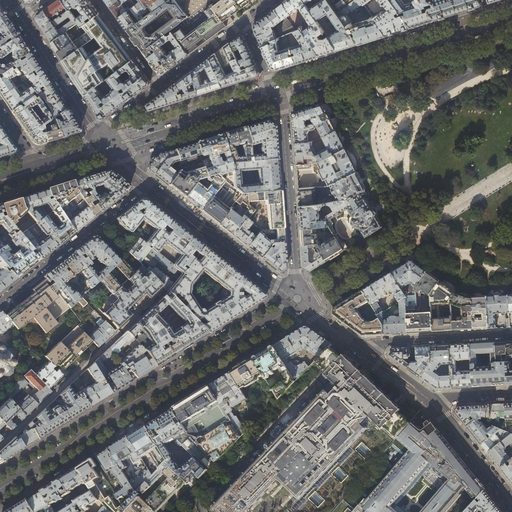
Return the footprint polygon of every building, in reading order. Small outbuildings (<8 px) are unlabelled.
[(66,12),(70,9),(62,0),(58,0),(54,3),(44,10),(48,16),(48,15),(49,15),(50,15),(51,15),(51,16),(52,16),(52,17),(59,12),(60,13),(61,12),(60,11),(63,9),(66,12)] [(62,0),(70,9),(73,7),(72,5),(74,4),(77,8),(78,7),(79,9),(78,10),(80,12),(81,11),(83,13),(76,18),(79,22),(82,26),(88,22),(86,20),(90,17),(92,19),(98,15),(99,14),(90,1),(89,0),(62,0)] [(122,4),(127,0),(118,0),(109,6),(113,12),(118,18),(135,6),(133,3),(129,6),(128,4),(126,5),(124,8),(122,4)] [(176,0),(168,0),(150,13),(144,17),(127,29),(127,30),(135,40),(143,51),(152,45),(162,37),(166,34),(172,30),(172,29),(183,21),(189,17),(176,0)] [(130,0),(133,3),(135,6),(142,15),(148,10),(141,1),(137,4),(136,3),(136,2),(134,0),(130,0)] [(140,0),(141,1),(148,10),(150,13),(168,0),(140,0)] [(176,0),(189,17),(190,16),(209,2),(227,25),(233,21),(230,17),(231,16),(234,14),(244,6),(247,10),(260,0),(176,0)] [(305,3),(302,0),(285,0),(279,5),(275,8),(283,19),(282,20),(284,22),(277,27),(279,32),(281,36),(294,31),(300,29),(300,28),(300,27),(300,26),(301,26),(300,25),(296,28),(295,28),(294,28),(294,27),(289,20),(287,18),(287,17),(287,16),(295,11),(296,11),(298,10),(298,9),(300,7),(302,9),(307,6),(305,3)] [(332,6),(328,0),(321,0),(311,7),(309,5),(307,6),(317,21),(327,13),(338,29),(328,37),(337,51),(348,47),(359,44),(337,12),(332,6)] [(348,0),(346,2),(345,0),(340,0),(332,6),(337,12),(354,0),(348,0)] [(351,12),(363,4),(360,0),(354,0),(337,12),(359,44),(372,40),(386,35),(373,17),(372,16),(369,19),(357,22),(356,20),(352,21),(347,14),(350,12),(351,12)] [(383,11),(382,11),(373,17),(386,35),(398,31),(411,27),(402,15),(397,16),(395,14),(399,11),(390,0),(360,0),(363,4),(364,4),(370,0),(377,0),(382,5),(383,6),(384,5),(388,9),(384,12),(383,11)] [(390,0),(399,11),(402,15),(411,27),(423,23),(435,20),(429,11),(425,12),(425,11),(425,10),(424,10),(424,9),(423,9),(426,7),(420,0),(413,0),(414,3),(406,6),(401,0),(390,0)] [(420,0),(426,7),(429,11),(435,20),(447,16),(466,10),(481,5),(478,0),(420,0)] [(209,2),(190,16),(208,40),(212,36),(221,30),(227,25),(209,2)] [(126,30),(127,29),(144,17),(142,15),(135,6),(118,18),(122,24),(126,30)] [(300,26),(300,27),(300,28),(300,29),(312,46),(314,49),(319,56),(328,54),(337,51),(328,37),(317,21),(307,6),(302,9),(302,10),(301,10),(311,24),(304,28),(303,27),(303,26),(302,25),(301,25),(301,26),(300,26)] [(283,19),(275,8),(262,18),(254,24),(253,27),(257,37),(262,47),(270,43),(269,41),(270,41),(269,40),(268,39),(270,38),(271,40),(272,40),(279,37),(281,36),(279,32),(276,33),(273,27),(282,20),(283,19)] [(70,9),(66,12),(54,20),(52,21),(43,28),(47,34),(51,42),(79,22),(76,18),(75,17),(72,12),(70,9)] [(48,16),(44,10),(41,12),(37,15),(36,19),(39,22),(43,28),(52,21),(48,16)] [(10,23),(2,11),(0,12),(0,34),(0,36),(0,47),(18,36),(15,32),(10,23)] [(98,15),(92,19),(88,22),(82,26),(84,29),(87,32),(92,39),(99,49),(115,38),(107,26),(98,15)] [(208,40),(190,16),(189,17),(183,21),(201,45),(204,42),(208,40)] [(201,45),(183,21),(172,29),(172,30),(173,31),(189,54),(195,50),(201,45)] [(84,29),(81,30),(79,28),(82,26),(79,22),(51,42),(54,46),(58,52),(87,32),(84,29)] [(312,46),(300,29),(294,31),(301,43),(291,47),(293,52),(295,52),(296,54),(293,55),(296,64),(307,60),(319,56),(314,49),(311,49),(310,47),(312,46)] [(167,35),(166,34),(162,37),(166,42),(170,39),(171,39),(177,47),(172,51),(179,61),(184,58),(189,54),(173,31),(171,31),(171,32),(172,33),(169,35),(168,35),(168,34),(167,35)] [(63,59),(92,39),(87,32),(58,52),(60,56),(63,59)] [(230,42),(234,51),(235,51),(235,50),(239,48),(241,53),(243,58),(238,60),(241,66),(242,66),(245,65),(246,67),(247,67),(256,64),(250,50),(243,36),(240,35),(235,38),(230,42)] [(18,36),(0,47),(0,50),(0,51),(8,61),(9,63),(11,64),(29,52),(23,44),(18,36)] [(167,44),(166,42),(162,37),(152,45),(169,69),(174,65),(179,61),(172,51),(171,49),(167,44)] [(279,37),(272,40),(272,43),(270,44),(270,43),(262,47),(266,58),(272,69),(275,70),(284,68),(296,64),(293,55),(291,56),(290,53),(293,52),(291,47),(281,50),(279,40),(279,39),(280,39),(279,37)] [(99,49),(92,39),(63,59),(65,63),(77,82),(84,92),(95,83),(97,86),(108,78),(132,60),(123,49),(115,38),(99,49)] [(241,66),(238,60),(237,57),(235,53),(234,51),(230,42),(220,50),(209,58),(223,87),(240,82),(244,80),(256,76),(258,76),(259,72),(258,68),(256,64),(247,67),(248,70),(244,71),(243,69),(242,69),(241,66)] [(169,69),(152,45),(143,51),(151,62),(159,73),(163,73),(166,71),(169,69)] [(0,51),(0,50),(0,75),(12,67),(11,64),(9,63),(2,67),(2,66),(0,66),(0,59),(1,59),(3,57),(4,58),(4,59),(6,62),(8,61),(0,51)] [(40,70),(29,52),(11,64),(12,67),(15,70),(18,67),(21,71),(23,72),(25,75),(21,77),(23,80),(31,74),(32,75),(40,70)] [(223,87),(209,58),(200,64),(192,71),(195,82),(196,85),(199,94),(211,91),(223,87)] [(105,95),(104,95),(97,86),(95,83),(84,92),(91,103),(93,106),(100,117),(104,118),(124,103),(144,88),(148,85),(149,84),(149,81),(141,70),(133,59),(132,60),(108,78),(114,87),(113,89),(112,89),(112,90),(112,91),(113,91),(112,92),(111,92),(110,92),(109,93),(109,94),(108,94),(108,95),(107,94),(106,94),(105,94),(105,95)] [(19,75),(15,70),(12,67),(0,75),(0,95),(1,96),(14,87),(8,79),(9,78),(10,78),(11,79),(16,75),(16,76),(17,76),(17,77),(18,77),(18,76),(19,76),(19,75)] [(44,76),(40,70),(32,75),(31,74),(23,80),(24,82),(28,80),(29,81),(31,83),(32,86),(33,87),(30,89),(33,93),(34,95),(39,92),(41,90),(49,84),(44,76)] [(190,85),(195,82),(192,71),(183,77),(176,83),(181,89),(183,88),(185,91),(182,91),(183,92),(185,99),(192,97),(199,94),(196,85),(190,87),(190,85)] [(425,88),(421,75),(416,76),(420,89),(425,88)] [(179,91),(181,89),(176,83),(162,93),(147,104),(150,110),(169,104),(173,103),(185,99),(183,92),(180,94),(179,91)] [(53,89),(49,84),(41,90),(43,92),(41,94),(39,92),(34,95),(36,98),(41,104),(43,103),(40,98),(42,96),(53,112),(48,115),(51,120),(53,118),(57,115),(56,113),(59,111),(60,113),(66,109),(54,92),(53,89)] [(31,94),(33,93),(30,89),(29,88),(21,93),(21,94),(21,95),(20,96),(14,87),(1,96),(6,104),(11,111),(32,96),(31,94)] [(34,99),(33,96),(32,96),(11,111),(23,128),(33,143),(39,145),(41,144),(46,143),(43,126),(51,120),(48,115),(41,104),(36,98),(34,99)] [(293,112),(293,113),(293,114),(293,115),(293,119),(294,127),(314,125),(316,124),(330,118),(330,117),(330,116),(330,115),(329,113),(328,112),(328,113),(327,111),(323,103),(323,102),(314,105),(295,111),(294,112),(293,112)] [(78,129),(78,128),(77,128),(78,128),(71,117),(66,109),(60,113),(57,115),(53,118),(61,138),(64,137),(74,134),(77,133),(78,133),(79,132),(79,131),(79,130),(79,129),(78,129)] [(43,126),(46,143),(53,140),(61,138),(53,118),(51,120),(43,126)] [(336,130),(335,129),(330,119),(330,118),(316,124),(322,137),(336,130)] [(249,141),(249,146),(260,144),(261,155),(250,155),(250,158),(251,162),(278,160),(276,144),(275,126),(267,120),(257,123),(245,127),(249,141)] [(316,127),(314,125),(294,127),(294,135),(295,143),(309,141),(308,132),(309,132),(310,131),(310,130),(315,128),(316,127)] [(0,157),(14,153),(15,149),(6,136),(0,127),(0,157)] [(239,129),(233,131),(237,145),(241,143),(242,143),(243,143),(243,142),(244,142),(245,144),(243,145),(242,145),(242,146),(242,157),(240,157),(240,163),(248,162),(248,158),(250,158),(250,155),(249,146),(249,141),(245,127),(239,129)] [(345,148),(337,132),(336,130),(322,137),(324,140),(327,147),(331,155),(345,148)] [(227,133),(221,135),(230,164),(240,163),(240,157),(236,158),(234,149),(233,148),(232,148),(230,148),(229,146),(231,146),(232,146),(237,145),(233,131),(227,133)] [(212,176),(212,174),(215,173),(216,175),(224,181),(228,184),(233,183),(232,169),(230,164),(221,135),(209,138),(196,143),(202,163),(207,178),(209,177),(212,176)] [(313,141),(309,141),(295,143),(296,152),(297,164),(309,163),(315,162),(317,161),(331,155),(327,147),(317,152),(313,145),(313,141)] [(187,145),(175,149),(177,157),(178,161),(181,169),(202,163),(196,143),(187,145)] [(356,171),(356,170),(355,168),(353,165),(348,154),(347,152),(346,150),(345,148),(331,155),(317,161),(321,168),(319,169),(323,179),(325,178),(329,185),(330,184),(356,171)] [(165,160),(177,157),(175,149),(164,152),(152,156),(150,159),(148,169),(154,174),(165,160)] [(172,163),(178,161),(177,157),(165,160),(154,174),(162,180),(168,185),(176,175),(173,173),(174,172),(169,168),(172,163)] [(240,163),(230,164),(232,169),(233,183),(233,188),(241,194),(242,194),(247,194),(280,191),(279,176),(278,160),(251,162),(248,162),(240,163)] [(207,178),(202,163),(181,169),(176,175),(168,185),(176,191),(184,198),(198,180),(200,180),(207,178)] [(88,187),(90,190),(90,191),(88,192),(90,195),(100,212),(119,196),(127,191),(129,188),(128,188),(129,186),(117,177),(109,170),(91,176),(82,179),(83,186),(85,189),(88,187)] [(361,181),(360,179),(356,171),(330,184),(332,188),(331,189),(334,193),(335,193),(337,198),(338,200),(345,198),(348,198),(352,196),(363,190),(365,189),(362,183),(361,181)] [(216,175),(212,176),(209,177),(208,178),(208,179),(209,180),(210,180),(211,180),(214,182),(206,192),(196,184),(197,183),(198,184),(199,181),(200,180),(198,180),(184,198),(193,205),(201,211),(224,181),(216,175)] [(78,180),(73,181),(76,189),(83,200),(87,197),(85,193),(88,192),(85,189),(83,186),(82,179),(78,180)] [(55,187),(48,189),(50,196),(57,207),(63,216),(73,208),(77,205),(83,200),(76,189),(73,181),(68,183),(55,187)] [(233,188),(228,184),(224,181),(201,211),(210,218),(217,224),(229,209),(235,202),(241,194),(233,188)] [(325,202),(338,200),(337,198),(334,199),(333,198),(319,201),(319,200),(316,201),(315,187),(298,188),(299,197),(300,205),(318,204),(325,202)] [(42,191),(34,194),(36,200),(38,199),(40,206),(41,206),(42,208),(45,206),(44,204),(46,204),(52,211),(57,207),(50,196),(48,189),(42,191)] [(364,190),(363,190),(352,196),(356,202),(364,197),(365,196),(366,196),(366,195),(367,194),(367,193),(367,192),(366,192),(366,191),(365,191),(365,190),(364,190)] [(280,191),(247,194),(248,205),(249,206),(249,202),(265,201),(265,204),(264,204),(264,205),(265,205),(265,206),(267,206),(269,230),(283,228),(281,210),(280,191)] [(28,196),(20,198),(24,208),(27,212),(32,217),(37,223),(41,219),(42,218),(35,211),(33,211),(32,208),(40,206),(38,199),(36,200),(34,194),(28,196)] [(242,194),(241,194),(235,202),(239,205),(242,202),(247,206),(246,207),(248,209),(240,218),(229,209),(217,224),(225,230),(232,236),(246,219),(247,220),(255,210),(249,206),(248,205),(247,194),(242,194)] [(100,212),(90,195),(87,197),(83,200),(94,217),(96,215),(100,212)] [(356,202),(352,196),(348,198),(350,200),(347,202),(345,198),(338,200),(325,202),(326,204),(327,204),(328,204),(330,205),(331,206),(334,210),(333,212),(327,216),(327,218),(327,220),(330,219),(336,215),(337,216),(342,212),(342,211),(347,208),(347,207),(356,202)] [(364,197),(356,202),(347,207),(347,208),(354,218),(353,218),(352,219),(352,220),(352,221),(352,222),(354,226),(355,225),(355,226),(356,226),(357,226),(358,226),(359,226),(365,236),(382,226),(375,216),(376,215),(376,213),(373,208),(373,207),(372,207),(371,207),(370,207),(364,197)] [(13,200),(1,204),(5,217),(12,225),(27,212),(24,208),(20,198),(13,200)] [(116,219),(121,225),(125,229),(130,232),(132,232),(141,221),(154,232),(146,242),(138,236),(127,250),(129,252),(140,263),(151,249),(173,221),(160,211),(145,198),(141,198),(116,219)] [(94,217),(83,200),(77,205),(80,208),(81,207),(81,208),(82,207),(83,209),(69,221),(68,219),(70,217),(71,216),(69,214),(74,210),(73,208),(63,216),(75,232),(85,224),(94,217)] [(318,204),(300,205),(301,216),(301,228),(316,226),(327,226),(325,204),(325,202),(318,204)] [(325,202),(325,204),(327,226),(328,226),(327,220),(327,218),(327,216),(333,212),(334,210),(331,206),(330,205),(328,204),(327,204),(326,204),(325,202)] [(0,247),(2,246),(0,243),(0,224),(8,233),(12,231),(15,228),(12,225),(5,217),(1,204),(0,204),(0,247)] [(63,216),(57,207),(52,211),(52,212),(54,215),(56,215),(61,223),(61,225),(58,228),(56,228),(46,216),(42,218),(41,219),(61,244),(69,237),(75,232),(63,216)] [(20,235),(37,223),(32,217),(16,229),(17,231),(20,235)] [(52,251),(61,244),(41,219),(37,223),(20,235),(32,248),(33,249),(36,253),(41,259),(52,251)] [(252,223),(247,220),(246,219),(232,236),(239,241),(247,247),(255,237),(247,230),(252,223)] [(330,219),(327,220),(328,226),(329,226),(334,235),(344,250),(348,247),(345,241),(340,239),(337,235),(334,231),(333,227),(333,223),(330,219)] [(194,250),(198,253),(204,245),(193,237),(173,221),(151,249),(140,263),(143,266),(162,286),(167,291),(174,283),(169,280),(170,279),(155,267),(159,262),(173,274),(175,274),(178,270),(182,273),(185,269),(183,267),(184,265),(187,267),(194,258),(190,255),(194,250)] [(316,226),(301,228),(302,235),(303,244),(315,243),(320,242),(317,239),(317,236),(318,236),(318,233),(317,233),(316,226)] [(283,228),(269,230),(260,230),(259,232),(264,237),(266,234),(276,233),(277,240),(277,243),(284,242),(283,228)] [(32,253),(30,251),(33,249),(32,248),(20,235),(17,231),(14,234),(12,231),(8,233),(7,234),(14,243),(15,242),(17,243),(21,247),(20,250),(12,256),(9,256),(4,251),(6,250),(2,246),(0,247),(0,259),(8,268),(10,266),(13,269),(12,270),(13,271),(11,272),(17,279),(31,268),(41,259),(36,253),(34,254),(33,253),(32,253)] [(264,237),(259,232),(255,237),(247,247),(253,252),(261,258),(269,248),(271,245),(273,243),(277,243),(277,240),(272,240),(270,243),(264,237)] [(120,261),(102,242),(99,239),(98,239),(98,238),(98,237),(97,236),(96,236),(95,235),(94,235),(93,236),(92,236),(91,237),(91,238),(86,242),(78,248),(89,262),(92,259),(92,258),(92,257),(94,256),(97,259),(96,259),(96,260),(99,263),(100,263),(101,263),(104,267),(98,273),(102,278),(121,261),(120,261)] [(321,244),(320,242),(315,243),(316,244),(321,252),(326,261),(344,250),(334,235),(326,241),(325,240),(322,242),(322,243),(321,244)] [(285,253),(284,242),(277,243),(273,243),(271,245),(273,246),(271,249),(269,248),(261,258),(269,265),(279,273),(286,269),(285,253)] [(316,244),(315,243),(303,244),(303,253),(304,268),(310,270),(326,261),(321,252),(320,252),(320,251),(319,251),(318,252),(316,252),(316,251),(316,250),(316,249),(315,248),(315,247),(316,244)] [(181,305),(208,333),(230,319),(218,302),(218,301),(217,301),(213,304),(213,305),(204,310),(203,308),(202,308),(201,308),(200,308),(190,293),(191,285),(202,271),(217,282),(229,265),(218,256),(204,245),(198,253),(201,256),(201,255),(202,256),(199,260),(198,260),(197,260),(196,261),(194,258),(187,267),(189,269),(187,271),(185,269),(182,273),(174,283),(167,291),(168,292),(173,297),(174,295),(182,301),(184,304),(181,305)] [(80,269),(80,268),(82,268),(83,270),(82,270),(81,271),(81,272),(81,273),(87,279),(85,280),(85,282),(91,288),(100,280),(102,278),(98,273),(95,269),(92,265),(89,262),(78,248),(71,255),(61,262),(51,270),(43,276),(45,279),(69,307),(80,297),(76,291),(74,291),(73,292),(67,286),(66,286),(66,285),(65,285),(64,286),(62,284),(64,282),(65,283),(68,280),(68,279),(76,273),(77,274),(79,272),(79,270),(80,270),(80,269)] [(129,252),(120,261),(121,261),(102,278),(100,280),(113,293),(120,287),(128,280),(143,266),(140,263),(129,252)] [(0,269),(1,270),(0,270),(0,291),(7,287),(17,279),(11,272),(9,274),(8,272),(10,270),(8,268),(0,259),(0,269)] [(410,262),(391,273),(400,289),(409,284),(412,284),(414,285),(414,286),(415,287),(427,272),(426,271),(428,268),(424,265),(424,264),(417,259),(415,259),(413,262),(410,262)] [(229,265),(217,282),(225,288),(224,289),(223,291),(223,292),(223,294),(223,296),(224,297),(224,298),(218,302),(230,319),(237,316),(265,298),(265,293),(249,280),(229,265)] [(144,293),(150,298),(162,286),(143,266),(128,280),(130,282),(131,285),(126,290),(125,290),(124,289),(123,289),(123,290),(120,287),(113,293),(112,294),(115,297),(115,299),(110,305),(110,306),(102,313),(117,329),(132,315),(127,310),(144,293)] [(440,281),(427,272),(415,287),(415,289),(416,305),(420,305),(419,291),(422,291),(430,295),(440,281)] [(369,302),(370,305),(377,316),(384,311),(377,301),(388,294),(389,296),(389,295),(389,296),(390,296),(390,295),(390,293),(392,291),(399,302),(405,298),(406,298),(401,290),(400,289),(391,273),(362,291),(369,302)] [(69,308),(69,307),(45,279),(36,286),(32,290),(34,292),(27,298),(5,315),(13,325),(17,330),(33,318),(46,335),(58,326),(54,320),(69,308)] [(456,293),(440,281),(430,295),(431,303),(451,302),(451,301),(456,293)] [(409,285),(401,290),(406,298),(405,298),(406,306),(416,305),(415,289),(410,285),(409,285)] [(355,310),(369,302),(362,291),(334,309),(334,315),(347,324),(359,333),(362,336),(372,335),(384,335),(383,325),(379,319),(376,321),(374,322),(373,322),(372,322),(371,323),(369,323),(368,322),(366,322),(364,321),(363,321),(362,320),(361,319),(360,318),(360,317),(355,310)] [(494,296),(486,296),(489,329),(496,328),(495,314),(509,313),(508,295),(500,296),(500,295),(500,293),(499,293),(499,292),(498,292),(497,292),(497,291),(496,292),(495,292),(494,293),(494,294),(494,295),(494,296)] [(181,305),(173,297),(168,292),(151,307),(157,314),(167,304),(182,319),(185,323),(172,331),(183,349),(187,346),(208,333),(181,305)] [(460,295),(456,293),(451,301),(451,302),(452,317),(452,331),(463,330),(473,329),(471,297),(469,297),(466,296),(460,295)] [(473,329),(481,329),(489,329),(486,296),(471,297),(473,329)] [(405,298),(399,302),(400,317),(396,317),(396,316),(395,316),(391,317),(390,317),(390,318),(388,318),(387,319),(387,320),(383,320),(383,312),(377,316),(379,319),(383,325),(384,335),(396,334),(407,333),(406,306),(405,298)] [(385,312),(388,317),(398,310),(396,307),(397,306),(397,305),(385,312)] [(418,313),(420,305),(416,305),(406,306),(407,333),(422,332),(432,332),(431,318),(431,312),(418,313)] [(168,325),(157,314),(151,307),(126,331),(133,338),(143,327),(146,330),(154,343),(144,349),(147,352),(155,366),(165,360),(180,351),(183,349),(172,331),(168,325)] [(0,331),(2,334),(13,325),(5,315),(1,310),(0,310),(0,331)] [(452,317),(431,318),(432,332),(442,331),(452,331),(452,317)] [(98,326),(99,327),(109,337),(111,335),(114,332),(104,321),(98,326)] [(74,359),(93,342),(88,337),(77,325),(60,342),(59,341),(43,356),(44,357),(48,361),(53,367),(57,370),(60,373),(64,369),(74,359)] [(102,343),(109,337),(99,327),(88,337),(93,342),(98,347),(102,343)] [(297,366),(294,365),(291,361),(289,362),(287,359),(296,353),(304,348),(307,348),(306,350),(310,352),(311,351),(319,357),(329,347),(332,344),(319,335),(310,328),(309,328),(308,327),(307,327),(306,327),(305,327),(303,327),(291,335),(287,338),(273,346),(295,381),(310,367),(305,362),(304,362),(297,366)] [(130,342),(133,338),(126,331),(123,334),(108,348),(115,356),(119,352),(119,351),(119,350),(119,349),(126,342),(127,342),(128,342),(129,342),(130,342)] [(511,342),(495,343),(496,351),(496,353),(491,353),(491,363),(496,363),(511,362),(511,342)] [(121,362),(123,364),(137,378),(146,372),(155,366),(147,352),(144,349),(139,343),(121,362)] [(511,362),(496,363),(491,363),(491,353),(496,353),(496,351),(495,343),(485,344),(470,345),(471,360),(472,371),(473,387),(499,386),(511,384),(511,362)] [(0,376),(2,376),(2,375),(3,375),(4,376),(9,376),(12,373),(13,368),(12,367),(12,366),(14,367),(16,365),(16,362),(14,359),(13,359),(14,358),(15,353),(12,349),(6,348),(6,349),(5,349),(5,348),(3,345),(0,345),(0,376)] [(462,345),(449,346),(450,356),(453,356),(454,357),(454,359),(450,359),(450,364),(451,367),(457,366),(456,361),(457,361),(458,361),(459,361),(460,361),(460,360),(471,360),(470,345),(462,345)] [(263,353),(253,359),(263,375),(266,379),(268,377),(269,375),(268,374),(270,373),(271,375),(274,373),(273,371),(281,367),(281,368),(283,368),(284,370),(283,371),(283,372),(284,374),(286,378),(287,378),(287,379),(272,389),(278,399),(295,381),(273,346),(263,353)] [(440,346),(430,347),(431,363),(420,378),(429,384),(436,389),(444,389),(452,388),(452,381),(451,378),(451,375),(442,375),(443,374),(437,370),(441,365),(450,364),(450,359),(450,356),(449,346),(440,346)] [(288,511),(289,511),(332,511),(348,495),(355,487),(364,476),(380,458),(391,445),(409,423),(403,417),(398,412),(400,410),(384,395),(366,377),(368,375),(364,371),(361,369),(359,371),(343,355),(340,358),(338,355),(336,354),(329,347),(319,357),(315,361),(323,368),(327,372),(324,374),(337,387),(330,394),(326,391),(212,510),(214,511),(247,511),(250,510),(252,511),(288,511)] [(412,362),(408,369),(414,373),(420,378),(431,363),(430,347),(424,347),(416,348),(417,361),(412,362)] [(108,348),(92,363),(111,394),(123,386),(137,378),(123,364),(116,368),(109,372),(108,371),(106,372),(101,363),(107,359),(108,359),(114,355),(108,348)] [(408,369),(412,362),(410,361),(410,357),(411,356),(411,355),(409,354),(408,354),(407,348),(403,349),(391,349),(389,355),(397,361),(408,369)] [(30,357),(36,364),(40,360),(35,353),(30,357)] [(246,363),(230,373),(241,389),(256,380),(263,375),(253,359),(248,362),(246,363)] [(51,369),(53,367),(48,361),(34,374),(40,380),(42,377),(45,381),(43,383),(48,389),(55,382),(62,375),(60,373),(57,370),(54,372),(51,369)] [(73,381),(79,391),(89,407),(101,400),(111,394),(92,363),(86,369),(95,383),(88,387),(88,386),(85,388),(78,377),(73,381)] [(457,366),(451,367),(451,375),(451,378),(455,378),(455,380),(452,381),(452,388),(463,388),(473,387),(472,371),(461,372),(460,371),(459,371),(458,371),(458,372),(457,372),(457,366)] [(41,381),(40,380),(34,374),(30,370),(15,383),(19,386),(25,380),(33,389),(27,395),(37,405),(44,398),(51,392),(48,389),(43,383),(42,382),(41,381)] [(209,386),(233,424),(241,436),(246,431),(237,416),(234,415),(232,411),(232,409),(232,408),(246,398),(241,389),(230,373),(222,378),(209,386)] [(63,424),(89,407),(79,391),(73,395),(68,386),(59,395),(65,405),(60,408),(59,406),(58,405),(57,405),(56,406),(52,408),(52,409),(51,409),(51,410),(51,411),(53,413),(49,416),(45,409),(36,417),(38,421),(33,424),(35,427),(32,429),(38,439),(63,424)] [(192,397),(173,409),(187,432),(189,435),(190,435),(197,438),(197,437),(198,437),(199,436),(200,436),(201,436),(202,436),(203,436),(204,437),(209,433),(224,424),(227,428),(233,424),(209,386),(192,397)] [(4,393),(8,398),(25,416),(31,411),(37,405),(27,395),(26,393),(24,395),(26,397),(18,404),(16,403),(15,404),(12,400),(15,398),(7,390),(4,393)] [(0,419),(4,424),(11,430),(15,426),(9,419),(12,416),(15,414),(21,420),(25,416),(8,398),(1,405),(0,403),(0,419)] [(497,405),(490,405),(490,419),(496,419),(496,423),(497,424),(498,428),(501,429),(506,431),(505,422),(505,404),(497,405)] [(490,420),(490,419),(490,405),(475,406),(458,407),(456,413),(461,419),(468,427),(475,421),(476,422),(479,420),(480,420),(480,418),(488,418),(488,419),(489,420),(490,420)] [(201,436),(200,436),(199,436),(198,437),(197,437),(197,438),(190,435),(189,435),(187,432),(173,409),(172,409),(160,416),(146,425),(167,460),(160,468),(152,475),(137,491),(142,495),(147,490),(151,486),(156,481),(160,477),(170,466),(186,482),(191,487),(241,436),(233,424),(227,428),(224,424),(209,433),(204,437),(203,436),(202,436),(201,436)] [(442,511),(464,487),(468,492),(472,497),(475,501),(485,490),(478,481),(455,452),(431,422),(430,422),(431,423),(430,423),(428,420),(425,424),(424,428),(421,431),(419,430),(411,424),(411,425),(409,423),(391,445),(402,455),(391,467),(380,458),(364,476),(375,486),(366,497),(355,487),(348,495),(368,511),(442,511)] [(481,422),(479,420),(476,422),(475,421),(468,427),(475,436),(482,445),(489,439),(487,436),(489,434),(491,437),(495,434),(501,429),(498,428),(493,426),(488,429),(482,422),(481,422)] [(21,435),(18,437),(24,448),(31,444),(38,439),(32,429),(35,427),(33,424),(31,422),(27,425),(30,429),(26,431),(25,431),(24,431),(23,431),(21,433),(21,435)] [(139,429),(128,436),(142,459),(144,458),(143,457),(150,452),(160,468),(167,460),(146,425),(139,429)] [(506,431),(501,429),(495,434),(501,442),(511,434),(508,432),(508,433),(504,436),(503,434),(506,432),(506,431)] [(501,442),(495,434),(491,437),(489,439),(482,445),(485,449),(488,453),(501,442)] [(511,434),(501,442),(488,453),(495,461),(500,468),(511,460),(503,449),(511,442),(511,434)] [(14,454),(24,448),(18,437),(17,435),(0,450),(0,457),(2,461),(14,454)] [(119,442),(108,448),(123,471),(127,468),(128,467),(127,467),(124,461),(126,460),(127,460),(130,458),(130,457),(132,456),(136,461),(136,462),(137,462),(140,459),(142,463),(144,462),(142,459),(128,436),(119,442)] [(123,471),(108,448),(103,452),(96,456),(107,473),(112,481),(118,478),(124,487),(121,489),(120,488),(118,490),(118,491),(115,493),(118,500),(124,496),(125,497),(127,496),(129,494),(132,498),(129,500),(127,499),(125,503),(122,505),(126,511),(142,495),(137,491),(136,492),(129,481),(123,471)] [(85,463),(77,468),(86,483),(91,490),(94,496),(99,500),(104,506),(110,511),(125,511),(126,511),(122,505),(116,509),(109,497),(105,499),(94,481),(100,478),(94,468),(97,466),(92,458),(85,463)] [(511,459),(511,460),(500,468),(505,475),(511,481),(511,480),(511,459)] [(178,490),(186,482),(170,466),(160,477),(166,482),(153,495),(147,490),(142,495),(126,511),(125,511),(155,511),(177,489),(178,490)] [(70,472),(60,478),(70,493),(71,492),(72,491),(71,491),(83,483),(84,484),(85,484),(86,483),(77,468),(70,472)] [(137,491),(152,475),(148,469),(143,472),(142,472),(143,473),(143,474),(135,479),(134,477),(134,478),(129,481),(136,492),(137,491)] [(52,483),(41,490),(50,505),(57,501),(57,502),(59,501),(59,502),(61,500),(60,499),(61,499),(62,500),(63,499),(63,498),(70,493),(60,478),(52,483)] [(35,494),(27,499),(35,511),(53,511),(54,511),(50,505),(41,490),(35,494)] [(96,502),(99,500),(94,496),(91,490),(74,500),(75,502),(80,510),(82,508),(85,511),(86,511),(90,509),(90,508),(89,506),(91,504),(91,505),(92,505),(96,502)] [(503,511),(496,503),(485,490),(475,501),(464,511),(503,511)] [(368,511),(348,495),(332,511),(368,511)] [(34,511),(35,511),(27,499),(16,506),(5,511),(34,511)] [(78,511),(80,510),(75,502),(58,511),(78,511)]
